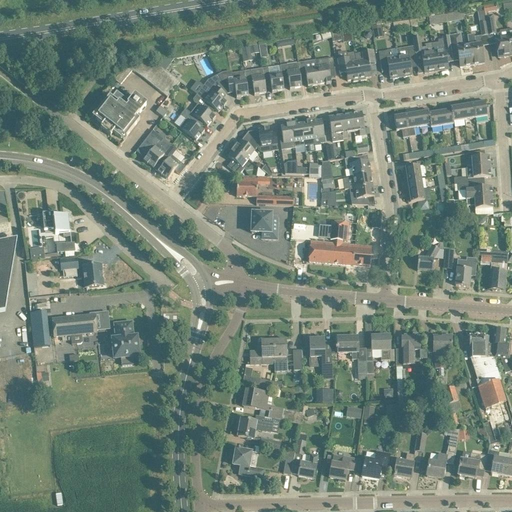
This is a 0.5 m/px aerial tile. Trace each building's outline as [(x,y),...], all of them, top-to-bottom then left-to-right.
[(511,0),(502,2),(504,10),(511,8),(511,0)] [(445,15),(428,18),(429,26),(447,23),(445,15)] [(485,16),(485,17),(486,19),(488,36),(494,35),(495,35),(495,34),(492,15),(488,16),(485,16)] [(481,24),(479,24),(481,36),(481,37),(488,36),(486,19),(482,20),(480,22),(481,24)] [(382,30),(374,32),(375,39),(383,38),(382,30)] [(499,38),(495,39),(496,45),(496,48),(498,58),(511,56),(511,52),(507,30),(500,31),(499,34),(499,38)] [(342,34),(337,35),(337,31),(331,32),(333,42),(343,41),(342,34)] [(452,52),(451,48),(457,47),(460,68),(472,67),(469,47),(463,48),(461,34),(449,36),(451,51),(451,53),(452,52)] [(473,35),(467,36),(469,47),(472,67),(484,65),(479,36),(474,38),(473,35)] [(439,46),(438,43),(432,44),(436,72),(448,70),(445,52),(451,51),(449,36),(443,38),(444,45),(439,46)] [(420,37),(413,38),(414,47),(417,68),(417,65),(423,64),(425,74),(436,72),(432,44),(426,45),(426,48),(422,49),(420,37)] [(277,48),(295,45),(294,38),(276,41),(277,48)] [(252,62),(251,55),(260,53),(258,45),(241,48),(241,52),(242,52),(244,63),(252,62)] [(414,47),(396,50),(397,58),(401,78),(412,76),(410,64),(416,63),(417,68),(414,47)] [(373,51),(355,54),(355,55),(359,82),(367,81),(366,79),(371,78),(369,65),(375,64),(374,54),(373,51)] [(382,73),(382,69),(388,68),(390,80),(401,78),(397,58),(392,58),(391,51),(379,53),(382,73)] [(346,72),(347,82),(352,81),(352,84),(359,82),(355,55),(355,54),(355,53),(347,55),(348,59),(337,60),(338,63),(340,76),(341,76),(341,73),(346,72)] [(336,78),(333,58),(315,61),(319,81),(319,85),(326,84),(326,85),(331,84),(330,78),(335,77),(335,78),(336,78)] [(154,62),(165,72),(174,59),(154,62)] [(319,85),(319,81),(315,61),(298,64),(301,82),(307,82),(308,88),(313,87),(312,86),(319,85)] [(121,84),(132,70),(169,97),(180,83),(165,72),(154,62),(128,67),(122,71),(115,80),(121,84)] [(302,88),(301,82),(298,64),(280,67),(283,85),(289,84),(290,91),(295,90),(295,89),(302,88)] [(284,91),(283,85),(280,67),(262,69),(265,88),(271,87),(272,94),(277,93),(277,92),(284,91)] [(266,93),(265,88),(262,69),(244,72),(248,91),(253,90),(254,96),(259,96),(259,94),(266,93)] [(228,82),(228,78),(223,73),(218,76),(227,95),(230,94),(230,93),(235,93),(236,99),(241,98),(241,97),(248,96),(248,91),(244,72),(233,74),(234,81),(228,82)] [(218,76),(208,81),(196,96),(205,103),(214,110),(218,113),(223,108),(224,108),(227,104),(222,100),(225,96),(226,97),(227,95),(218,76)] [(110,96),(96,114),(99,116),(96,120),(120,139),(123,135),(126,138),(126,137),(140,120),(136,117),(139,114),(146,106),(135,96),(129,104),(117,94),(113,99),(110,96)] [(487,117),(484,101),(473,103),(476,119),(487,117)] [(198,105),(191,114),(190,114),(203,124),(207,127),(212,122),(213,122),(216,118),(210,114),(214,110),(205,103),(201,107),(198,105)] [(476,119),(473,103),(461,105),(464,121),(476,119)] [(461,105),(450,107),(450,109),(453,123),(464,121),(461,105)] [(160,107),(155,113),(163,119),(167,113),(160,107)] [(453,123),(450,109),(439,111),(442,127),(453,125),(453,123)] [(185,110),(181,116),(186,120),(179,128),(196,141),(200,136),(201,136),(205,133),(199,129),(203,124),(190,114),(191,114),(185,110)] [(428,112),(428,110),(417,112),(419,128),(430,126),(429,114),(428,112)] [(442,127),(439,111),(428,112),(429,114),(430,126),(430,129),(442,127)] [(419,128),(417,112),(405,114),(409,138),(415,137),(414,129),(419,128)] [(365,135),(362,114),(351,115),(354,133),(359,132),(360,136),(365,135)] [(405,114),(394,116),(396,132),(402,131),(403,139),(409,138),(405,114)] [(354,133),(351,115),(339,117),(343,139),(348,138),(347,134),(354,133)] [(330,128),(332,141),(332,143),(343,142),(343,139),(339,117),(329,119),(330,128)] [(316,122),(316,121),(311,122),(312,126),(315,145),(315,147),(321,147),(321,144),(325,144),(322,121),(316,122)] [(307,124),(301,124),(305,147),(315,145),(312,126),(311,122),(306,122),(307,124)] [(305,147),(301,124),(296,125),(296,124),(291,125),(294,143),(295,148),(305,147)] [(286,125),(286,127),(281,128),(283,145),(294,143),(291,125),(286,125)] [(258,131),(248,133),(251,137),(257,148),(260,153),(272,151),(273,152),(279,151),(277,146),(277,143),(276,133),(270,134),(269,128),(264,129),(264,130),(258,131)] [(147,165),(148,165),(154,169),(157,165),(172,146),(153,131),(136,152),(145,160),(143,162),(147,165)] [(237,145),(234,149),(237,151),(248,160),(255,152),(257,148),(251,137),(248,133),(242,142),(241,141),(238,146),(237,145)] [(181,163),(171,156),(176,150),(172,146),(157,165),(161,168),(157,174),(161,177),(162,176),(168,180),(181,163)] [(333,146),(326,147),(328,163),(330,162),(335,161),(333,146)] [(356,155),(368,153),(367,146),(355,148),(356,152),(356,155)] [(458,153),(457,147),(446,149),(447,155),(458,153)] [(232,161),(227,168),(235,174),(239,177),(244,170),(242,168),(248,160),(237,151),(234,149),(231,153),(232,154),(228,158),(231,160),(232,161)] [(435,157),(447,155),(446,149),(434,151),(435,157)] [(356,155),(356,152),(345,153),(345,156),(346,160),(357,158),(356,155)] [(413,161),(424,159),(423,153),(412,155),(413,161)] [(489,157),(487,157),(472,158),(472,169),(490,168),(489,157)] [(345,160),(345,166),(346,171),(352,170),(353,177),(370,174),(368,162),(358,164),(357,158),(346,160),(345,160)] [(262,171),(270,177),(272,177),(265,166),(262,171)] [(421,178),(419,167),(403,169),(405,181),(421,178)] [(454,179),(454,186),(472,185),(471,179),(490,178),(490,168),(472,169),(466,170),(467,178),(454,179)] [(322,179),(322,182),(331,180),(330,174),(322,175),(322,179)] [(353,179),(343,180),(345,190),(349,189),(349,190),(372,187),(370,174),(353,177),(353,179)] [(293,208),(293,199),(257,198),(258,186),(270,186),(270,178),(258,178),(258,179),(244,179),(243,182),(237,182),(237,198),(257,198),(256,206),(293,208)] [(423,190),(421,178),(405,181),(407,193),(423,190)] [(331,180),(322,182),(323,190),(322,190),(323,195),(329,193),(328,190),(333,189),(331,180)] [(349,190),(350,195),(356,194),(357,200),(351,201),(352,206),(368,207),(367,199),(374,198),(372,187),(349,190)] [(491,188),(474,189),(474,190),(466,191),(466,201),(492,199),(491,188)] [(423,190),(407,193),(408,204),(431,201),(429,189),(423,190)] [(321,195),(321,201),(324,201),(327,201),(327,207),(327,208),(336,208),(336,193),(321,195)] [(466,201),(467,207),(475,206),(475,210),(493,209),(492,199),(466,201)] [(454,201),(446,202),(447,214),(454,214),(454,201)] [(71,212),(42,215),(44,228),(45,236),(55,235),(57,245),(57,254),(65,253),(74,252),(75,252),(74,243),(71,212)] [(251,233),(251,234),(262,234),(262,241),(277,241),(278,220),(272,220),(272,215),(252,214),(251,233)] [(382,216),(373,216),(372,229),(381,230),(382,216)] [(487,216),(478,216),(478,222),(479,224),(481,226),(485,224),(487,222),(487,216)] [(349,224),(332,222),(330,241),(333,241),(342,242),(344,229),(349,230),(349,224)] [(333,245),(311,243),(309,263),(370,268),(371,251),(354,250),(355,247),(343,246),(333,245)] [(418,258),(417,272),(433,273),(434,262),(435,260),(443,260),(444,244),(439,243),(436,249),(432,247),(425,259),(418,258)] [(0,312),(5,311),(8,294),(7,293),(16,248),(0,245),(0,312)] [(480,247),(479,257),(481,257),(492,258),(492,252),(492,251),(492,250),(492,249),(491,249),(491,248),(490,248),(480,247)] [(452,270),(454,251),(445,250),(444,269),(452,270)] [(32,262),(43,261),(42,252),(31,253),(32,262)] [(61,261),(62,271),(77,269),(76,260),(61,261)] [(456,277),(455,287),(469,288),(469,284),(470,277),(475,277),(475,267),(476,260),(467,260),(467,263),(458,262),(456,277)] [(490,280),(489,290),(492,290),(493,292),(497,292),(498,291),(504,291),(505,288),(505,282),(507,265),(492,264),(492,268),(490,280)] [(84,278),(84,279),(84,281),(85,289),(103,287),(102,279),(103,279),(103,278),(102,278),(102,275),(102,274),(101,266),(83,268),(84,276),(84,278)] [(46,313),(30,315),(34,349),(50,348),(46,313)] [(95,316),(52,320),(54,338),(71,336),(72,345),(77,345),(81,344),(82,343),(81,336),(97,334),(95,316)] [(113,340),(115,359),(121,359),(122,367),(133,366),(132,358),(139,357),(137,338),(133,338),(131,324),(115,326),(117,340),(113,340)] [(493,345),(489,345),(489,346),(494,359),(501,360),(509,360),(509,356),(510,346),(505,346),(506,331),(495,330),(494,332),(494,336),(493,345)] [(402,350),(396,350),(396,351),(396,361),(396,367),(405,367),(411,367),(414,367),(413,351),(420,351),(420,347),(420,337),(418,337),(418,336),(417,334),(413,334),(412,336),(412,337),(401,337),(402,341),(402,347),(402,350)] [(487,336),(469,337),(469,340),(469,359),(470,359),(477,381),(498,374),(494,359),(489,346),(489,345),(488,345),(487,336)] [(373,359),(381,359),(381,362),(390,361),(390,337),(372,338),(372,351),(373,351),(373,359)] [(435,369),(446,369),(445,353),(452,353),(452,337),(433,337),(433,353),(435,353),(435,369)] [(338,355),(352,354),(352,361),(358,361),(357,338),(357,340),(346,340),(346,339),(337,339),(338,355)] [(310,367),(322,367),(325,367),(324,340),(318,340),(318,341),(310,342),(310,340),(310,367)] [(255,356),(250,356),(250,366),(274,366),(274,345),(274,343),(266,343),(266,341),(261,342),(262,356),(255,357),(255,356)] [(285,342),(274,343),(274,345),(274,366),(275,372),(287,372),(287,351),(286,341),(285,341),(285,342)] [(302,371),(301,351),(293,351),(294,372),(302,371)] [(509,360),(501,360),(505,373),(510,373),(511,373),(511,360),(509,361),(509,360)] [(366,363),(357,363),(358,381),(367,381),(366,376),(366,363)] [(325,367),(322,367),(322,381),(332,380),(332,367),(325,367)] [(405,367),(396,367),(397,406),(398,406),(399,413),(412,412),(412,394),(406,394),(405,367)] [(275,391),(275,383),(259,380),(258,388),(273,391),(275,391)] [(502,403),(497,381),(476,386),(482,409),(502,403)] [(443,391),(450,412),(448,413),(454,429),(459,427),(453,411),(460,409),(454,388),(443,391)] [(334,406),(334,390),(317,390),(317,406),(334,406)] [(393,398),(393,390),(383,390),(383,398),(393,398)] [(244,408),(243,408),(249,409),(260,411),(259,417),(275,420),(282,422),(300,426),(302,414),(284,410),(271,408),(272,405),(268,404),(269,395),(256,393),(247,391),(246,392),(248,392),(245,408),(244,408)] [(398,406),(397,406),(387,407),(388,418),(399,418),(399,413),(398,406)] [(365,407),(363,420),(369,421),(370,416),(373,417),(375,409),(365,407)] [(313,410),(305,412),(308,419),(315,416),(313,410)] [(399,422),(413,421),(412,412),(399,413),(399,418),(399,422)] [(241,421),(238,437),(254,440),(256,430),(272,433),(275,420),(259,417),(255,417),(254,423),(241,421)] [(489,423),(483,425),(489,446),(495,444),(489,423)] [(454,454),(459,431),(451,431),(447,453),(454,454)] [(423,454),(427,436),(417,434),(414,452),(423,454)] [(295,454),(293,464),(300,465),(298,476),(298,477),(313,480),(314,477),(315,471),(316,467),(317,458),(311,457),(304,456),(306,443),(305,443),(307,436),(298,435),(295,454)] [(279,452),(280,444),(264,441),(262,449),(279,452)] [(233,466),(241,467),(239,476),(263,480),(265,470),(250,467),(252,453),(240,451),(240,449),(238,449),(238,450),(235,449),(234,456),(235,457),(233,466)] [(507,461),(498,459),(499,453),(488,451),(487,458),(486,464),(485,471),(491,472),(491,475),(504,477),(507,461)] [(285,465),(283,475),(291,476),(291,475),(293,464),(295,454),(289,453),(287,453),(285,465)] [(390,456),(376,453),(374,462),(365,460),(364,468),(362,478),(378,481),(381,468),(387,469),(386,472),(387,472),(390,456)] [(397,462),(394,477),(411,480),(414,465),(413,465),(415,456),(407,455),(405,463),(397,462)] [(477,469),(484,470),(484,472),(485,471),(486,464),(487,458),(471,455),(469,463),(460,461),(458,476),(475,479),(477,469)] [(429,463),(427,477),(442,480),(446,457),(438,456),(437,464),(429,463)] [(331,469),(330,479),(345,482),(346,479),(347,470),(355,471),(356,462),(357,461),(343,458),(333,457),(332,464),(331,469)]
